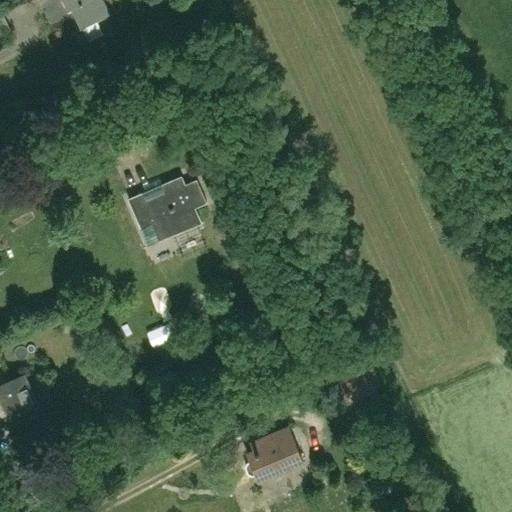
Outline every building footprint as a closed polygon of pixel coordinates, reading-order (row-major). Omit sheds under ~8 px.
[(64,0),(68,8),(72,7),(82,28),(110,15),(102,0),(64,0)] [(189,103),(184,89),(167,96),(173,109),(189,103)] [(147,200),(144,192),(128,199),(142,229),(155,223),(161,238),(200,221),(195,209),(208,203),(197,179),(186,184),(182,176),(162,185),(165,192),(147,200)] [(363,363),(337,378),(351,403),(377,389),(375,386),(382,382),(370,362),(364,366),(363,363)] [(25,373),(0,383),(0,388),(15,424),(42,413),(25,373)] [(254,474),(257,480),(301,462),(285,425),(248,441),(251,449),(245,452),(247,458),(243,459),(242,463),(246,474),(251,476),(254,474)] [(412,486),(407,465),(385,470),(390,491),(412,486)] [(239,505),(252,499),(247,486),(233,492),(239,505)] [(373,511),(379,511),(374,491),(364,493),(369,511),(373,511)]
